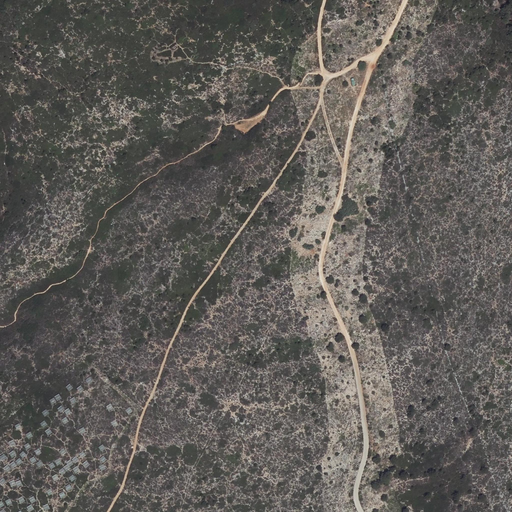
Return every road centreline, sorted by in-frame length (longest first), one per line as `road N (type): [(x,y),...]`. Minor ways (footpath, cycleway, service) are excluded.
road 1 (track): [(402,0),(374,51),(324,87),(306,132),(180,312),(107,511)]
road 2 (track): [(361,511),(356,493),(366,428),(359,384),(321,271),(374,51)]
